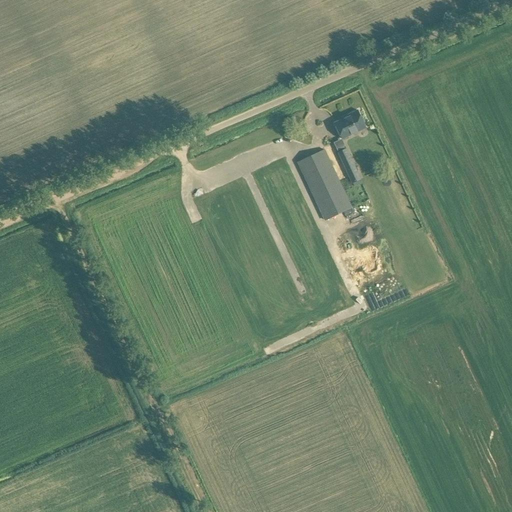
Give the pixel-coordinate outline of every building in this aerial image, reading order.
[(349,116),(335,123),(342,139),(367,127),(364,122),(365,121),(363,117),(361,116),(359,110),(348,115),(349,116)] [(325,149),(298,162),(326,220),(352,207),(325,149)] [(345,165),(353,162),(347,149),(339,153),(345,165)] [(264,179),(315,311),(316,310),(319,319),(355,305),(351,294),(341,298),(290,165),(289,165),(286,157),(251,170),(255,182),(264,179)] [(258,347),(312,325),(291,274),(281,278),(244,187),(246,186),(243,177),(197,195),(258,347)]
